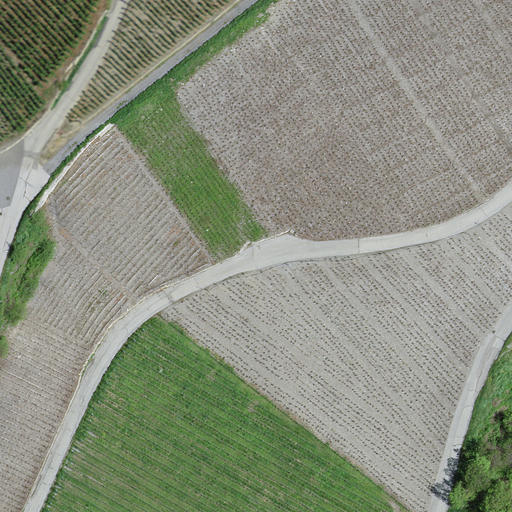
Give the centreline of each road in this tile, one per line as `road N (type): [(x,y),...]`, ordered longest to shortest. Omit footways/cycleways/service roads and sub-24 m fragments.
road 1 (unclassified): [(511,190),(438,231),(275,254),(142,310),(103,354),(30,511)]
road 2 (track): [(0,189),(44,175),(109,113),(256,0)]
road 3 (unclassified): [(119,0),(94,59),(16,185),(0,278)]
road 4 (unclassified): [(436,511),(472,388),(511,313)]
